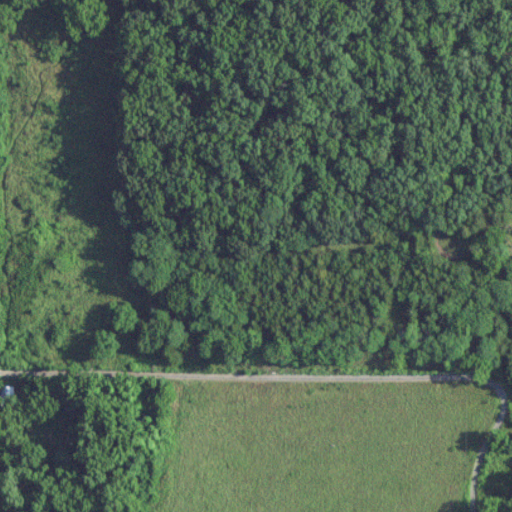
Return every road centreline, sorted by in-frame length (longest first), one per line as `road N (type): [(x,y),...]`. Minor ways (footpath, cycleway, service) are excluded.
road 1 (residential): [(0,375),(499,375)]
road 2 (residential): [(499,375),(506,413),(480,466),(477,511)]
